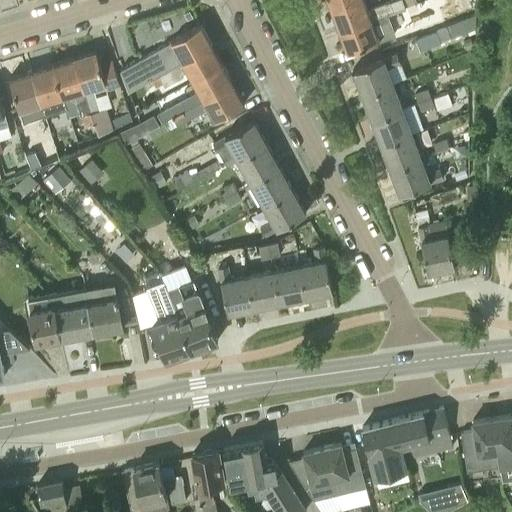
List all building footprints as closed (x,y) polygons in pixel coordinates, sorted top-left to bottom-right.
[(328,0),(332,9),(355,0),(328,0)] [(355,0),(332,9),(339,30),(371,18),(394,9),(405,5),(402,0),(394,0),(391,1),(390,0),(385,2),(368,8),(364,0),(355,0)] [(475,27),(476,14),(447,25),(451,36),(475,27)] [(347,51),(380,39),(371,18),(339,30),(347,51)] [(131,88),(134,87),(145,81),(144,80),(162,71),(183,60),(212,44),(201,23),(171,40),(140,57),(120,68),(131,88)] [(420,50),(441,42),(440,40),(451,36),(447,25),(436,29),(436,30),(416,38),(420,50)] [(467,49),(474,46),(471,36),(463,39),(467,49)] [(187,69),(193,79),(222,62),(212,44),(183,60),(162,71),(144,80),(145,81),(149,90),(164,82),(166,84),(183,75),(181,72),(187,69)] [(120,85),(118,78),(112,59),(100,63),(96,50),(74,57),(83,86),(94,124),(95,123),(98,133),(113,128),(107,107),(100,109),(93,87),(106,83),(108,89),(120,85)] [(362,93),(394,81),(389,66),(401,61),(397,51),(353,68),(362,93)] [(61,91),(63,96),(75,92),(85,126),(94,124),(83,86),(74,57),(52,63),(61,91)] [(202,99),(233,82),(222,62),(193,79),(199,91),(158,113),(163,121),(173,115),(202,99)] [(43,102),(46,115),(67,109),(63,96),(61,91),(52,63),(31,70),(42,102),(43,102)] [(43,102),(42,102),(31,70),(10,76),(20,109),(23,122),(46,115),(43,102)] [(372,118),(404,106),(394,81),(362,93),(372,118)] [(209,108),(215,119),(245,103),(233,82),(202,99),(173,115),(173,116),(177,123),(177,124),(209,108)] [(419,101),(431,96),(428,88),(415,93),(419,101)] [(448,92),(439,95),(433,97),(436,104),(438,109),(450,105),(452,104),(450,97),(448,92)] [(431,96),(419,101),(422,110),(435,105),(431,96)] [(0,126),(8,124),(0,97),(0,126)] [(381,143),(413,131),(404,106),(372,118),(381,143)] [(111,119),(115,128),(132,120),(129,111),(111,119)] [(168,128),(177,123),(173,116),(164,121),(168,128)] [(214,140),(227,164),(236,159),(237,158),(266,142),(253,118),(214,140)] [(149,140),(168,129),(168,128),(164,121),(159,124),(145,132),(149,140)] [(390,168),(422,156),(413,131),(381,143),(390,168)] [(449,146),(446,137),(434,142),(437,151),(449,146)] [(266,142),(237,158),(238,160),(244,170),(251,181),(280,165),(266,142)] [(35,150),(26,154),(31,168),(40,164),(35,150)] [(400,193),(432,181),(432,182),(444,178),(440,167),(428,172),(422,156),(390,168),(400,193)] [(103,171),(92,158),(80,169),(91,182),(103,171)] [(220,166),(217,160),(190,175),(188,171),(173,179),(179,189),(220,166)] [(511,162),(501,162),(501,174),(511,174),(511,162)] [(71,178),(60,164),(43,178),(55,192),(71,178)] [(264,205),(293,189),(280,165),(251,181),(264,205)] [(469,175),(466,167),(449,173),(452,182),(469,175)] [(149,174),(156,188),(167,182),(161,169),(149,174)] [(37,182),(28,172),(7,190),(16,200),(37,182)] [(225,196),(237,189),(233,182),(232,183),(221,189),(225,196)] [(475,187),(466,187),(466,201),(474,202),(475,187)] [(237,189),(225,196),(230,204),(242,198),(237,189)] [(277,229),(277,228),(306,212),(293,189),(264,205),(272,219),(261,226),(266,235),(277,229)] [(463,202),(462,221),(473,221),(474,203),(463,202)] [(199,224),(194,213),(187,217),(192,227),(199,224)] [(455,265),(451,245),(445,219),(419,225),(428,270),(455,265)] [(269,243),(272,258),(281,256),(279,241),(269,243)] [(262,260),(272,258),(269,243),(260,245),(262,260)] [(299,262),(307,295),(333,290),(323,244),(314,246),(317,258),(299,262)] [(463,246),(465,257),(474,255),(471,244),(463,246)] [(281,301),(307,295),(299,262),(273,267),(281,301)] [(228,312),(254,306),(247,273),(232,276),(229,264),(218,266),(228,312)] [(254,306),(281,301),(273,267),(247,273),(254,306)] [(164,278),(191,349),(218,339),(195,277),(180,283),(181,286),(170,291),(165,278),(164,278)] [(166,358),(191,349),(164,278),(148,285),(149,287),(133,293),(140,326),(153,323),(166,358)] [(85,287),(94,330),(123,325),(115,282),(85,287)] [(62,336),(94,330),(85,287),(48,294),(56,303),(62,336)] [(36,341),(62,336),(56,303),(48,294),(29,297),(31,307),(30,307),(36,341)] [(0,375),(4,375),(1,352),(30,347),(10,326),(0,328),(0,375)] [(405,457),(406,457),(454,444),(444,405),(395,418),(405,457)] [(500,465),(511,463),(511,412),(492,416),(500,465)] [(469,470),(500,465),(492,416),(474,419),(475,428),(462,430),(469,470)] [(408,467),(406,457),(405,457),(395,418),(363,426),(376,475),(408,467)] [(301,511),(309,507),(305,502),(275,461),(274,458),(266,459),(262,440),(241,444),(224,447),(231,483),(252,511),(265,511),(242,481),(248,480),(249,485),(255,484),(256,493),(267,492),(280,511),(301,511)] [(322,446),(334,494),(366,487),(364,478),(356,447),(344,450),(342,441),(322,446)] [(315,499),(334,494),(322,446),(304,451),(306,456),(290,460),(315,499)] [(212,483),(224,482),(218,448),(214,449),(211,448),(205,449),(203,451),(192,453),(203,511),(220,511),(216,508),(212,483)] [(131,511),(166,511),(170,511),(158,460),(134,465),(134,466),(122,469),(131,511)] [(186,499),(181,473),(167,476),(171,502),(186,499)] [(366,487),(369,501),(374,500),(368,477),(365,477),(364,478),(366,487)] [(69,511),(62,478),(37,483),(41,501),(51,500),(53,511),(69,511)] [(460,482),(448,485),(453,506),(467,499),(460,482)] [(389,511),(385,499),(372,503),(374,511),(389,511)]
